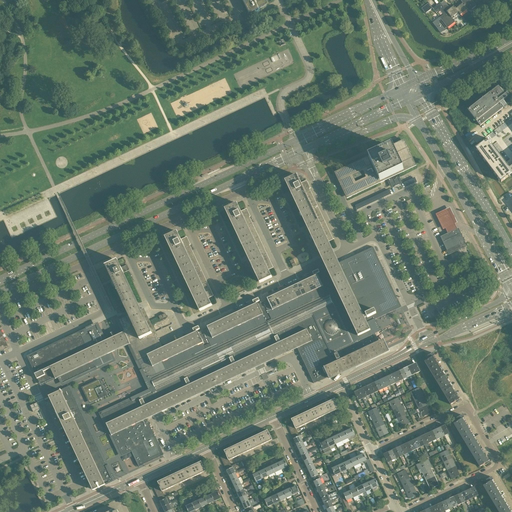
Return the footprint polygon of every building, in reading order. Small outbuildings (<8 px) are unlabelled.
[(241,0),(248,13),(266,5),(263,0),(241,0)] [(471,0),(461,0),(461,1),(463,3),(467,9),(469,11),(476,6),(471,0)] [(455,22),(451,18),(447,11),(440,2),(440,3),(440,4),(437,6),(437,5),(432,8),(436,13),(440,10),(443,15),(440,17),(448,28),(455,22)] [(430,10),(428,7),(431,5),(429,3),(421,9),(426,14),(430,10)] [(460,15),(467,9),(463,3),(456,9),(455,9),(458,12),(460,15)] [(451,18),(458,12),(455,9),(456,9),(454,6),(447,11),(451,18)] [(441,33),(448,28),(440,17),(432,23),(441,33)] [(503,100),(507,97),(504,95),(498,86),(468,110),(480,126),(503,108),(504,109),(507,106),(503,100)] [(504,124),(495,129),(499,134),(507,129),(504,124)] [(334,173),(346,199),(387,180),(398,174),(416,166),(404,140),(394,144),(369,156),(334,173)] [(487,141),(475,150),(501,183),(511,175),(511,174),(511,165),(511,166),(510,166),(508,167),(491,144),(490,145),(487,141)] [(398,174),(387,180),(390,186),(402,181),(398,174)] [(332,249),(328,242),(304,191),(307,190),(304,182),(301,183),(297,176),(285,181),(320,255),(323,261),(326,269),(355,329),(358,336),(370,330),(367,323),(365,319),(367,318),(366,316),(364,317),(338,263),(335,256),(332,249)] [(252,223),(249,217),(248,218),(244,210),(241,211),(237,204),(238,204),(237,204),(236,204),(226,209),(225,210),(229,218),(247,255),(260,283),(259,283),(260,283),(261,283),(271,278),(272,277),(268,270),(269,270),(273,268),(252,223)] [(456,222),(449,207),(435,214),(443,229),(445,228),(447,232),(456,228),(454,223),(456,222)] [(442,237),(449,253),(465,246),(458,230),(442,237)] [(192,251),(190,245),(188,246),(184,238),(181,239),(178,232),(166,238),(200,311),(212,305),(208,298),(213,296),(203,273),(194,254),(192,251)] [(314,275),(311,276),(312,279),(268,300),(263,302),(258,304),(257,305),(255,306),(208,328),(203,330),(198,332),(197,333),(195,334),(163,349),(144,310),(142,311),(131,316),(130,315),(129,315),(124,317),(118,320),(124,332),(130,344),(142,369),(143,372),(147,381),(150,379),(152,378),(157,376),(208,352),(212,350),(327,296),(332,306),(345,334),(346,333),(348,333),(351,331),(355,329),(369,323),(371,322),(371,321),(367,322),(366,320),(369,319),(368,318),(367,318),(366,316),(365,314),(374,310),(376,314),(374,315),(376,319),(374,320),(401,307),(372,247),(338,263),(326,269),(323,271),(319,272),(319,273),(314,275)] [(106,266),(126,309),(138,303),(123,273),(126,272),(129,270),(127,265),(123,266),(121,268),(118,260),(106,266)] [(326,343),(331,354),(351,344),(353,343),(374,333),(371,326),(369,323),(355,329),(351,331),(348,333),(346,333),(345,334),(332,306),(327,296),(212,350),(208,352),(157,376),(152,378),(150,379),(147,381),(149,386),(152,391),(158,388),(202,367),(222,358),(230,355),(312,316),(326,343)] [(127,311),(129,315),(130,315),(131,316),(142,311),(139,305),(138,303),(126,309),(127,311)] [(154,462),(165,457),(161,450),(147,419),(239,376),(297,348),(314,384),(328,377),(330,380),(389,352),(383,339),(378,342),(374,333),(353,343),(351,344),(331,354),(326,343),(312,316),(230,355),(222,358),(202,367),(158,388),(152,391),(134,400),(104,414),(108,423),(107,424),(112,435),(121,456),(136,449),(143,465),(154,460),(154,462)] [(96,325),(95,324),(27,356),(36,374),(43,370),(44,372),(45,375),(38,379),(41,384),(44,383),(54,378),(55,378),(59,376),(59,377),(62,384),(76,377),(112,361),(109,354),(108,352),(104,342),(96,325)] [(450,404),(450,405),(459,400),(433,357),(435,357),(433,353),(428,356),(429,359),(428,360),(425,362),(450,404)] [(416,374),(420,372),(416,363),(411,365),(416,374)] [(416,374),(411,365),(407,367),(411,376),(416,374)] [(408,378),(403,369),(399,371),(403,380),(408,378)] [(403,380),(399,371),(395,373),(399,381),(403,380)] [(395,383),(391,375),(387,377),(390,383),(391,385),(395,383)] [(387,387),(391,385),(390,383),(387,377),(383,379),(387,387)] [(387,387),(383,379),(379,381),(383,389),(387,387)] [(100,386),(98,380),(82,387),(89,402),(99,398),(106,395),(102,385),(100,386)] [(383,389),(379,381),(375,383),(379,391),(383,389)] [(379,391),(375,383),(371,384),(375,393),(379,391)] [(375,393),(371,384),(367,386),(371,395),(375,393)] [(371,395),(367,386),(363,388),(367,397),(371,395)] [(62,391),(50,396),(91,483),(94,490),(104,485),(103,483),(105,483),(112,479),(78,407),(69,387),(62,391)] [(367,397),(363,388),(359,390),(363,399),(367,397)] [(423,396),(419,388),(410,392),(414,400),(423,396)] [(363,399),(359,390),(354,392),(358,401),(363,399)] [(427,405),(423,396),(414,400),(418,409),(427,405)] [(402,406),(398,398),(389,402),(393,410),(402,406)] [(328,401),(327,402),(327,403),(332,412),(339,409),(337,405),(336,403),(335,399),(329,402),(328,401)] [(33,404),(30,405),(33,412),(39,409),(38,405),(36,402),(33,404)] [(325,416),(332,412),(327,403),(327,402),(326,402),(326,403),(320,406),(325,416)] [(418,409),(420,413),(418,414),(420,418),(431,413),(427,405),(418,409)] [(314,408),(313,408),(313,409),(318,419),(325,416),(320,406),(314,409),(314,408)] [(405,415),(402,406),(393,410),(397,418),(405,415)] [(310,422),(318,419),(313,409),(313,408),(311,409),(312,410),(306,413),(310,422)] [(380,416),(377,408),(368,412),(372,420),(380,416)] [(299,414),(298,415),(299,416),(303,426),(310,422),(306,413),(300,415),(299,414)] [(296,429),(303,426),(299,416),(298,415),(297,416),(298,417),(291,420),(293,423),(294,425),(295,428),(296,429)] [(405,415),(397,418),(401,427),(408,424),(409,423),(405,415)] [(480,467),(488,462),(462,419),(464,418),(462,415),(461,416),(458,417),(458,418),(457,418),(459,421),(454,424),(480,467)] [(384,424),(380,416),(372,420),(376,428),(384,424)] [(384,424),(376,428),(380,437),(388,433),(384,424)] [(449,434),(445,425),(441,427),(445,436),(449,434)] [(356,437),(355,435),(352,428),(345,431),(349,441),(356,437)] [(432,431),(436,440),(440,438),(437,429),(432,431)] [(260,434),(265,444),(272,440),(270,435),(269,433),(268,431),(261,433),(261,432),(260,433),(260,434)] [(350,441),(349,441),(345,431),(339,434),(342,441),(343,444),(350,441)] [(428,433),(432,442),(436,440),(432,431),(428,433)] [(258,447),(265,444),(260,434),(260,433),(259,434),(259,435),(253,437),(258,447)] [(424,435),(428,443),(432,442),(428,433),(424,435)] [(332,437),(336,444),(342,441),(339,434),(332,437)] [(420,437),(424,445),(428,443),(424,435),(420,437)] [(296,444),(303,441),(300,436),(299,436),(293,439),(296,444)] [(246,441),(251,450),(258,447),(253,437),(247,440),(247,439),(246,440),(246,441)] [(335,448),(334,445),(336,444),(332,437),(326,440),(331,450),(335,448)] [(416,439),(420,447),(424,445),(420,437),(416,439)] [(412,441),(416,449),(420,447),(416,439),(412,441)] [(243,454),(251,450),(246,441),(246,440),(244,440),(245,441),(239,444),(243,454)] [(324,453),(331,450),(326,440),(320,443),(323,450),(324,453)] [(305,447),(303,441),(296,444),(299,450),(305,447)] [(404,445),(408,453),(412,451),(408,443),(404,445)] [(232,447),(236,457),(243,454),(239,444),(233,447),(232,446),(231,446),(232,447)] [(229,461),(236,457),(232,447),(231,446),(230,447),(231,448),(224,451),(225,453),(226,454),(226,456),(227,457),(228,460),(229,461)] [(299,450),(301,455),(308,452),(305,447),(299,450)] [(396,448),(400,457),(404,455),(400,447),(396,448)] [(392,450),(396,459),(400,457),(396,448),(392,450)] [(448,450),(439,454),(443,462),(452,458),(448,450)] [(310,458),(308,452),(301,455),(304,461),(310,458)] [(392,461),(388,452),(383,454),(387,463),(392,461)] [(367,469),(363,462),(367,461),(363,454),(357,457),(360,464),(362,466),(364,471),(367,469)] [(360,464),(357,457),(351,460),(354,467),(355,469),(362,466),(360,464)] [(313,464),(310,458),(304,461),(307,467),(313,464)] [(456,466),(452,458),(443,462),(447,470),(456,466)] [(278,463),(281,470),(288,467),(285,460),(278,463)] [(344,463),(348,470),(354,467),(351,460),(344,463)] [(422,472),(431,468),(427,460),(418,464),(422,472)] [(194,465),(198,475),(206,471),(204,467),(203,465),(201,462),(195,465),(195,464),(193,464),(194,465)] [(272,466),(275,473),(281,470),(278,463),(272,466)] [(338,465),(341,472),(348,470),(344,463),(338,465)] [(191,478),(198,475),(194,465),(193,464),(192,465),(193,466),(187,469),(191,478)] [(315,469),(313,464),(307,467),(309,472),(315,469)] [(231,466),(232,467),(226,470),(229,476),(235,473),(238,472),(238,473),(241,471),(240,469),(237,471),(235,465),(231,466)] [(332,468),(332,469),(329,470),(332,476),(335,475),(341,472),(338,465),(332,468)] [(265,469),(268,476),(275,473),(272,466),(265,469)] [(456,466),(447,470),(451,479),(460,475),(456,466)] [(432,470),(431,468),(422,472),(426,480),(435,476),(433,473),(434,472),(433,470),(432,470)] [(180,472),(184,482),(191,478),(187,469),(181,471),(180,470),(179,471),(180,472)] [(259,472),(262,479),(268,476),(265,469),(259,472)] [(317,478),(320,476),(319,474),(318,475),(315,469),(309,472),(312,478),(316,476),(317,478)] [(409,478),(406,470),(397,474),(401,482),(409,478)] [(177,485),(184,482),(180,472),(179,471),(178,471),(178,472),(172,475),(177,485)] [(262,479),(259,472),(253,475),(256,482),(262,479)] [(229,476),(232,481),(238,478),(235,473),(229,476)] [(165,479),(170,488),(177,485),(172,475),(166,478),(166,477),(165,478),(165,479)] [(321,478),(320,476),(317,478),(318,480),(313,481),(316,487),(323,484),(320,478),(321,478)] [(435,476),(426,480),(430,489),(438,485),(435,476)] [(510,511),(494,485),(496,484),(491,477),(491,478),(490,478),(487,479),(488,480),(487,480),(486,480),(488,483),(483,486),(498,511),(510,511)] [(160,487),(161,488),(162,490),(162,492),(170,488),(165,479),(165,478),(164,478),(164,479),(158,482),(159,485),(160,487)] [(241,484),(238,478),(232,481),(234,487),(241,484)] [(413,486),(409,478),(401,482),(405,490),(413,486)] [(369,482),(372,489),(379,486),(375,479),(369,482)] [(363,485),(366,492),(372,489),(369,482),(363,485)] [(325,483),(323,484),(316,487),(319,493),(325,490),(327,489),(328,490),(331,488),(330,486),(327,488),(325,483)] [(234,487),(237,492),(243,489),(241,484),(234,487)] [(296,485),(290,488),(293,495),(300,492),(296,485)] [(356,488),(360,495),(366,492),(363,485),(356,488)] [(413,486),(405,490),(409,499),(417,495),(413,486)] [(470,489),(474,498),(478,496),(474,487),(470,489)] [(284,491),(287,498),(293,495),(290,488),(284,491)] [(350,491),(353,498),(360,495),(356,488),(350,491)] [(245,492),(243,489),(237,492),(239,498),(246,495),(248,494),(249,495),(252,493),(251,491),(248,493),(247,491),(245,492)] [(466,491),(469,500),(474,498),(470,489),(466,491)] [(321,498),(328,495),(325,490),(319,493),(321,498)] [(211,494),(214,501),(221,498),(218,491),(211,494)] [(277,494),(281,501),(287,498),(284,491),(277,494)] [(353,498),(350,491),(343,494),(347,501),(353,498)] [(461,493),(465,502),(469,500),(466,491),(461,493)] [(205,497),(208,504),(214,501),(211,494),(205,497)] [(281,501),(277,494),(271,497),(274,504),(276,507),(280,505),(278,502),(281,501)] [(239,498),(242,503),(248,500),(246,495),(239,498)] [(330,501),(328,495),(321,498),(324,504),(330,501)] [(453,497),(457,505),(461,504),(458,495),(453,497)] [(165,497),(165,499),(160,501),(163,507),(171,503),(171,502),(168,496),(165,497)] [(198,500),(202,507),(208,504),(205,497),(198,500)] [(274,504),(271,497),(264,500),(268,507),(274,504)] [(192,503),(195,510),(202,507),(198,500),(192,503)] [(251,506),(248,500),(242,503),(245,509),(249,507),(250,509),(253,507),(252,506),(251,506)] [(330,501),(324,504),(326,509),(333,506),(332,504),(334,503),(333,501),(333,500),(330,501)] [(441,503),(445,511),(449,509),(446,501),(441,503)] [(171,503),(163,507),(164,511),(166,511),(172,510),(174,508),(172,504),(171,503)] [(191,511),(195,510),(192,503),(186,506),(188,511),(191,511)] [(437,505),(440,511),(443,511),(445,511),(441,503),(437,505)]
